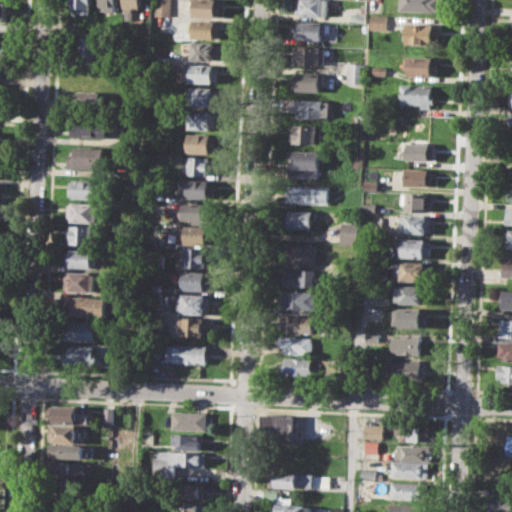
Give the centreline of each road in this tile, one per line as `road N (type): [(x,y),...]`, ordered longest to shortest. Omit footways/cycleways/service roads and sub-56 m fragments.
road 1 (residential): [(0,382),(511,406)]
road 2 (residential): [(478,0),(457,511)]
road 3 (residential): [(261,0),(240,511)]
road 4 (residential): [(24,511),(44,0)]
